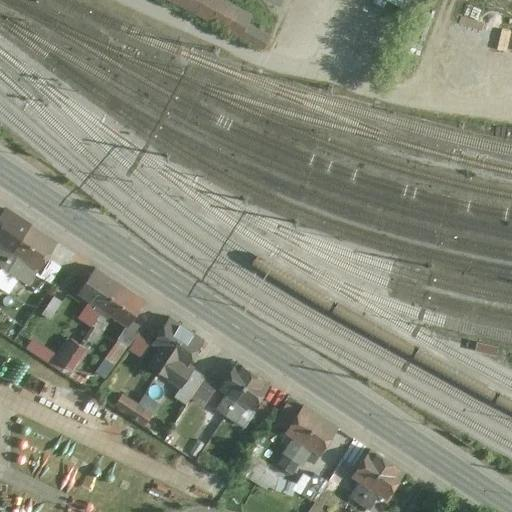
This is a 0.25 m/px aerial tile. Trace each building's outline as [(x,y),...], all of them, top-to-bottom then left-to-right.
[(257,20),(218,0),(164,0),(265,50),(271,35),(253,27),(257,20)] [(287,0),(266,0),(283,9),(287,0)] [(5,209),(0,217),(0,242),(3,244),(0,249),(0,266),(3,269),(31,226),(5,209)] [(31,226),(3,269),(14,275),(25,259),(39,269),(56,243),(31,226)] [(95,268),(78,293),(96,305),(93,309),(101,313),(120,285),(95,268)] [(120,285),(101,313),(108,318),(110,315),(127,326),(128,327),(132,320),(145,301),(120,285)] [(52,315),(63,301),(55,295),(44,309),(52,315)] [(205,336),(169,312),(150,342),(158,347),(147,364),(182,386),(193,367),(187,362),(205,336)] [(57,357),(66,362),(79,342),(71,337),(57,357)] [(110,371),(127,345),(117,338),(100,364),(110,371)] [(497,345),(475,340),(473,349),(495,354),(497,345)] [(66,362),(74,369),(88,349),(79,342),(66,362)] [(227,393),(216,410),(226,416),(254,373),(237,362),(219,388),(227,393)] [(254,373),(226,416),(235,422),(246,405),(253,411),(270,384),(254,373)] [(153,411),(124,392),(114,406),(144,425),(153,411)] [(320,455),(337,426),(303,402),(285,430),(292,435),(280,452),(284,454),(278,462),(278,467),(280,471),(283,474),(289,474),(294,473),(300,462),(305,466),(314,451),(320,455)] [(213,429),(219,418),(212,414),(206,425),(213,429)] [(361,482),(350,498),(359,504),(387,461),(371,450),(353,477),(361,482)] [(282,479),(250,460),(243,472),(275,490),(294,495),(298,485),(282,479)] [(387,461),(359,504),(368,510),(379,493),(387,498),(404,473),(387,461)]
